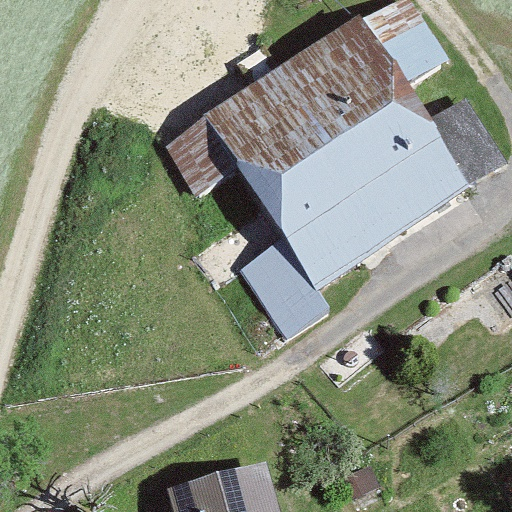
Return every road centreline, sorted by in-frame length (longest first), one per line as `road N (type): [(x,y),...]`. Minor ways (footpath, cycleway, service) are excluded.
road 1 (track): [(58,511),(234,406),(434,271),(511,208)]
road 2 (track): [(0,336),(46,178),(124,0)]
road 3 (track): [(511,114),(474,43),(427,0)]
